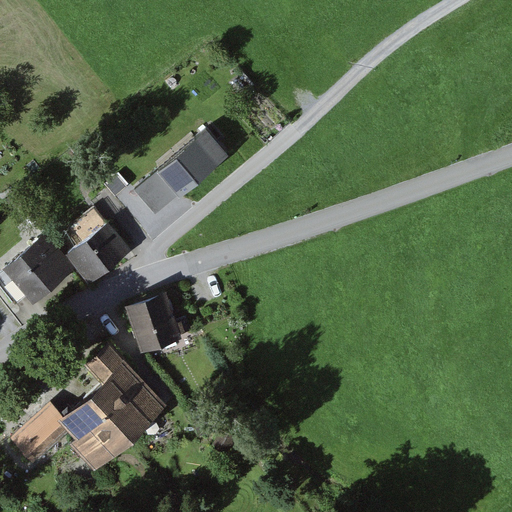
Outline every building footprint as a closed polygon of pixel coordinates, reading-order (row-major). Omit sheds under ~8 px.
[(156,169),(179,197),(228,156),(205,128),(156,169)] [(94,205),(69,229),(81,240),(105,216),(94,205)] [(67,259),(46,232),(2,267),(33,305),(79,268),(90,282),(130,250),(109,225),(67,259)] [(127,304),(142,350),(184,337),(168,290),(127,304)] [(71,446),(95,473),(168,408),(111,344),(86,367),(100,383),(59,420),(77,441),(71,446)]
